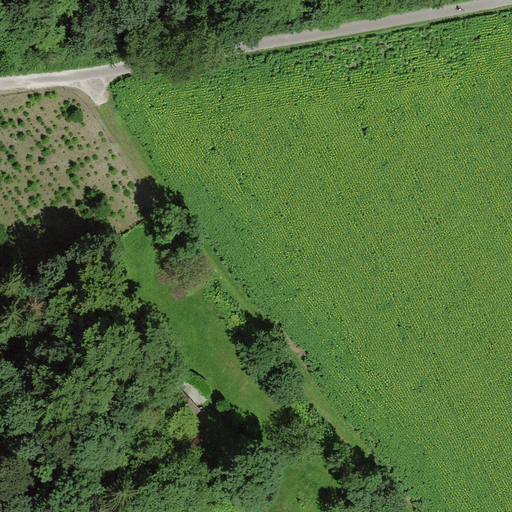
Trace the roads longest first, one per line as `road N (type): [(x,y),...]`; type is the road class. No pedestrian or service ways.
road 1 (track): [(474,0),(0,83)]
road 2 (track): [(0,327),(45,432),(59,511)]
